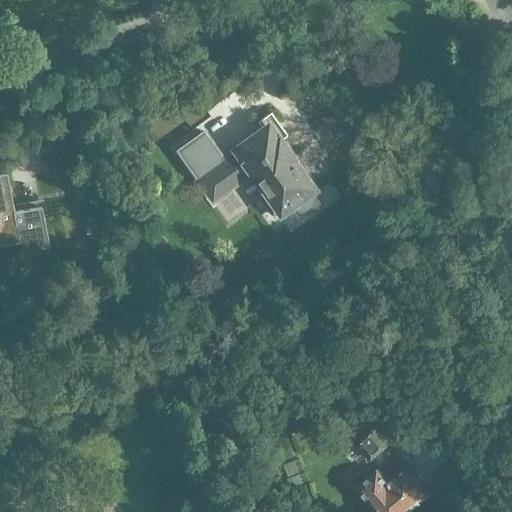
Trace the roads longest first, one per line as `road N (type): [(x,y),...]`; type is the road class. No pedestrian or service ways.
road 1 (residential): [(0,58),(258,0)]
road 2 (residential): [(498,511),(511,373)]
